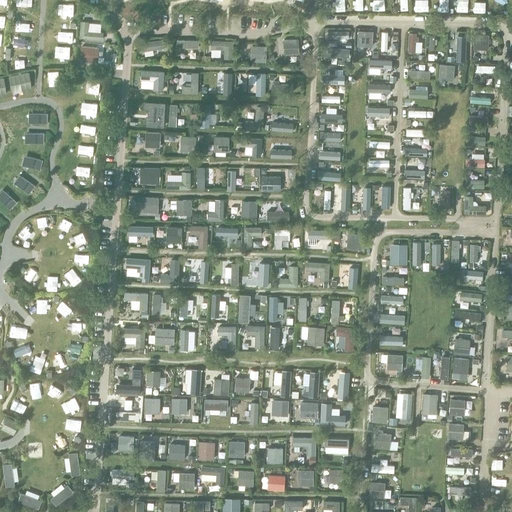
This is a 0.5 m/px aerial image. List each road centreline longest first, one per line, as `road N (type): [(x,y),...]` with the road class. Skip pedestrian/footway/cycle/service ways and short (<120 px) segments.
road 1 (unknown): [(120,194),(312,202)]
road 2 (unknown): [(121,165),(313,166)]
